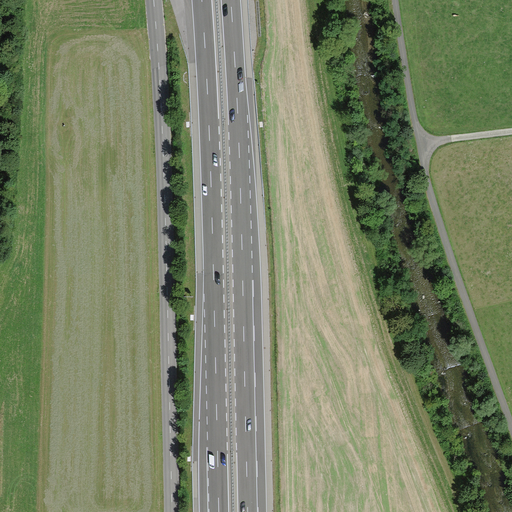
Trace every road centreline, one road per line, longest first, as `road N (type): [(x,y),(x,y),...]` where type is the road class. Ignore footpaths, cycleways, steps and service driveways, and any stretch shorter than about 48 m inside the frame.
road 1 (tertiary): [(170,511),(152,0)]
road 2 (motorway): [(200,0),(213,385)]
road 3 (motorway): [(258,511),(253,275),(239,218)]
road 4 (motorway): [(245,511),(239,218)]
road 5 (track): [(459,282),(433,207),(394,0)]
road 6 (track): [(381,294),(463,511)]
road 7 (motorway): [(239,218),(228,0)]
road 8 (motorway): [(213,385),(200,511)]
road 9 (motorway): [(213,385),(215,511)]
